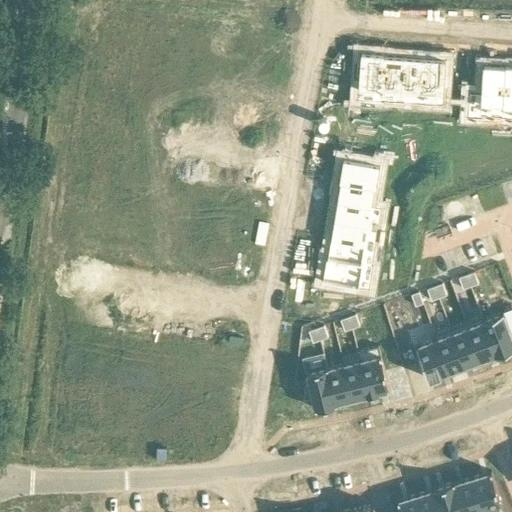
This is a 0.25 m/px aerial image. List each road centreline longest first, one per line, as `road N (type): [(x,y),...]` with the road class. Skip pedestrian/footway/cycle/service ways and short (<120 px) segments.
road 1 (residential): [(6,482),(81,0)]
road 2 (residential): [(236,472),(317,15)]
road 3 (residential): [(511,400),(413,435),(236,472)]
road 4 (residential): [(236,472),(6,482)]
road 5 (tertiary): [(0,211),(25,0)]
road 6 (residential): [(317,15),(511,32)]
